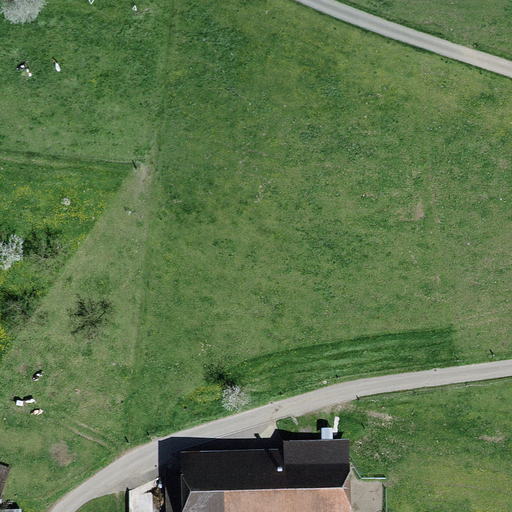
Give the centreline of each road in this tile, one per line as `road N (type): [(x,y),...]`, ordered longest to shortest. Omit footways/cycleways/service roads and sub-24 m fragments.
road 1 (unclassified): [(61,511),(119,469),(205,431),(346,391),(511,367)]
road 2 (unclassified): [(511,63),(337,0)]
